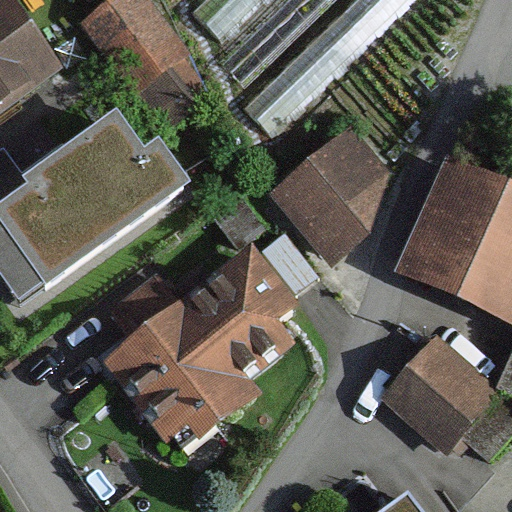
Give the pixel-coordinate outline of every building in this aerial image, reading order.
[(0,7),(0,124),(66,76),(10,0),(0,7)] [(188,56),(147,0),(125,0),(90,26),(139,92),(188,56)] [(203,0),(195,8),(229,43),(274,0),(350,0),(245,99),(279,135),(421,0),(203,0)] [(0,219),(0,272),(21,303),(185,188),(158,150),(143,160),(119,126),(28,190),(33,197),(0,219)] [(390,168),(349,126),(278,195),(319,236),(390,168)] [(0,194),(20,178),(0,154),(0,194)] [(511,187),(460,163),(408,272),(511,320),(511,371),(504,388),(511,391),(511,187)] [(303,306),(257,247),(182,307),(159,279),(116,313),(139,342),(110,364),(171,440),(196,420),(209,436),(264,392),(251,376),(292,343),(278,326),(303,306)]
